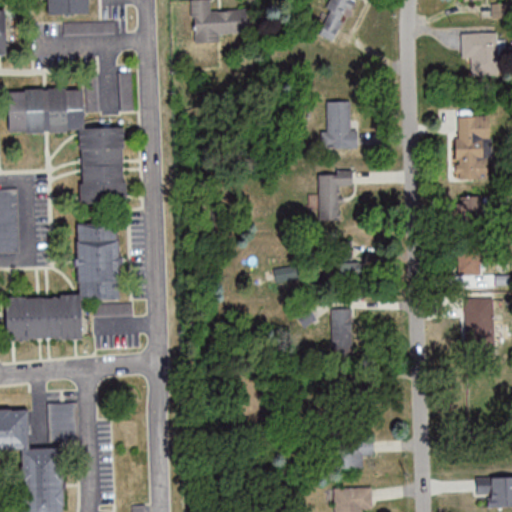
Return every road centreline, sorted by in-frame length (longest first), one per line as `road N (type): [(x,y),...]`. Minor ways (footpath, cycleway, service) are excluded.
road 1 (residential): [(423,511),(407,119),(410,0)]
road 2 (residential): [(162,511),(148,0)]
road 3 (residential): [(159,364),(0,375)]
road 4 (residential): [(87,511),(88,369)]
